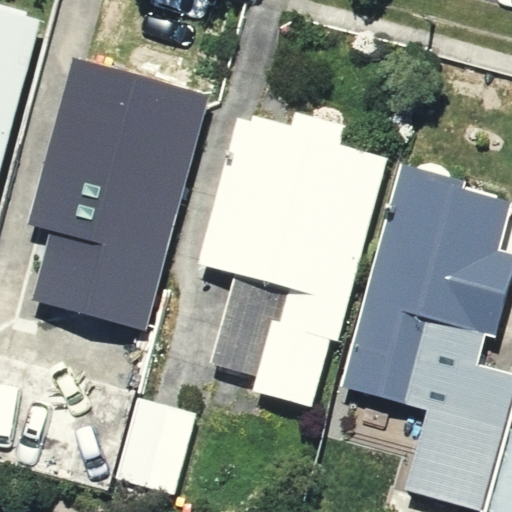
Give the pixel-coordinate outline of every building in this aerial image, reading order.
[(71,25),(0,5),(0,287),(28,184),(64,49),(71,25)] [(240,96),(93,57),(57,192),(78,198),(51,299),(177,333),(193,273),(240,96)] [(419,145),(240,96),(193,273),(246,288),(227,359),(217,395),(342,429),(352,393),(413,166),(419,145)] [(511,511),(511,192),(413,166),(352,393),(454,420),(432,503),(465,511),(511,511)] [(0,464),(183,511),(196,511),(225,404),(0,345),(0,464)]
